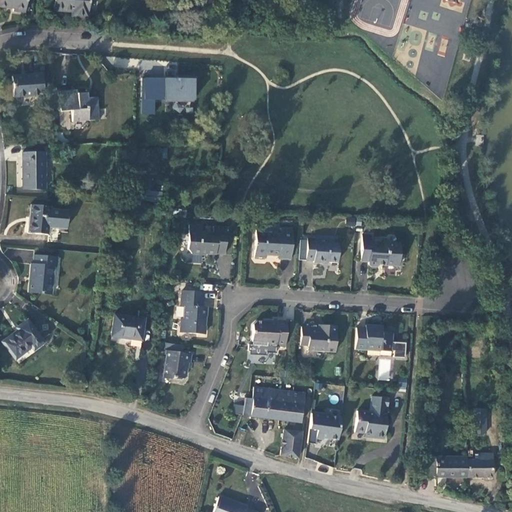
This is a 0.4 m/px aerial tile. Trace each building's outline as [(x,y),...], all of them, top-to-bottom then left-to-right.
[(25,0),(0,0),(0,6),(12,8),(12,11),(24,13),(25,0)] [(90,0),(54,0),(54,10),(77,12),(76,17),(89,18),(90,0)] [(42,72),(12,75),(14,96),(44,93),(42,72)] [(155,78),(146,78),(145,99),(155,99),(155,78)] [(155,99),(165,99),(165,78),(155,78),(155,99)] [(195,79),(165,78),(165,99),(195,99),(195,79)] [(78,88),(59,89),(60,114),(72,113),(72,124),(99,123),(98,100),(88,100),(88,93),(79,93),(78,88)] [(46,191),(46,153),(23,154),(24,191),(46,191)] [(31,205),(28,233),(48,235),(49,227),(67,229),(69,211),(51,210),(51,207),(31,205)] [(279,259),(283,259),(286,228),(281,228),(281,235),(276,234),(277,226),(255,224),(253,257),(263,258),(264,254),(278,255),(280,255),(279,259)] [(225,255),(227,227),(214,227),(214,233),(202,232),(203,226),(189,225),(188,249),(191,253),(225,255)] [(293,229),(286,228),(283,259),(290,260),(293,229)] [(400,268),(402,246),(391,245),(389,241),(385,241),(383,241),(381,244),(372,243),(373,238),(364,237),(362,262),(369,263),(369,265),(372,269),(376,270),(381,267),(400,268)] [(340,264),(341,245),(316,243),(317,239),(308,239),(307,261),(315,262),(315,263),(325,264),(325,263),(330,263),(340,264)] [(29,293),(52,295),(55,267),(57,267),(58,258),(35,256),(34,264),(31,264),(29,293)] [(204,334),(205,308),(202,308),(202,293),(187,292),(187,299),(182,299),(181,308),(183,308),(181,333),(204,334)] [(143,321),(114,317),(111,338),(140,342),(143,321)] [(257,321),(253,324),(251,344),(248,344),(247,351),(249,351),(249,354),(266,356),(266,353),(275,354),(276,347),(284,347),(287,322),(278,321),(278,323),(257,321)] [(44,344),(28,322),(18,329),(19,331),(3,343),(17,361),(33,349),(34,351),(44,344)] [(335,353),(337,327),(309,325),(309,327),(302,327),(301,347),(309,348),(309,352),(335,353)] [(393,343),(394,335),(383,334),(384,330),(377,330),(377,327),(367,326),(367,329),(358,328),(356,351),(393,353),(393,352),(395,353),(395,359),(406,360),(407,344),(393,343)] [(166,351),(182,353),(183,346),(165,343),(164,351),(166,351)] [(182,353),(166,351),(162,380),(169,381),(170,379),(173,380),(173,378),(181,380),(185,377),(187,364),(189,364),(190,354),(182,353)] [(252,400),(249,417),(300,424),(304,395),(254,388),(252,400)] [(385,441),(389,400),(372,398),(370,414),(357,413),(354,433),(365,434),(372,435),(376,440),(385,441)] [(245,399),(242,416),(249,417),(252,400),(245,399)] [(235,404),(234,414),(242,415),(243,405),(235,404)] [(475,408),(475,433),(487,433),(487,408),(475,408)] [(311,414),(308,444),(316,445),(317,437),(337,440),(341,417),(311,414)] [(283,431),(280,456),(297,458),(300,434),(283,431)] [(480,459),(467,459),(467,476),(494,475),(493,452),(480,453),(480,459)] [(429,477),(467,476),(467,459),(467,456),(429,457),(429,477)] [(247,507),(219,496),(212,511),(254,511),(247,509),(247,507)]
